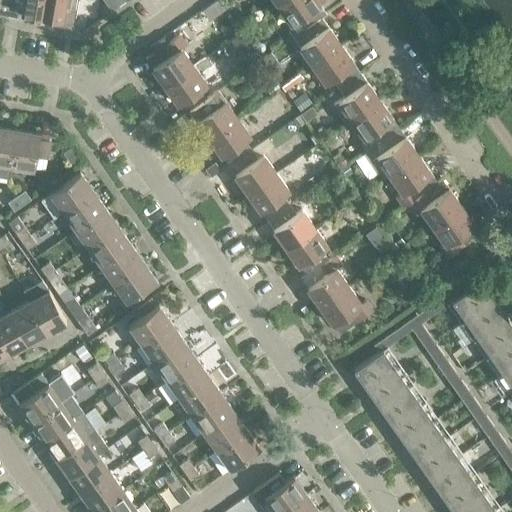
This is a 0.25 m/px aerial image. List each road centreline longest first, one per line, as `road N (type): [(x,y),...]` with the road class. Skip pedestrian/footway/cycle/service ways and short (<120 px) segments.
road 1 (residential): [(88,78),(330,420)]
road 2 (residential): [(511,234),(347,0)]
road 3 (residential): [(196,511),(330,420)]
road 4 (residential): [(199,0),(88,78)]
